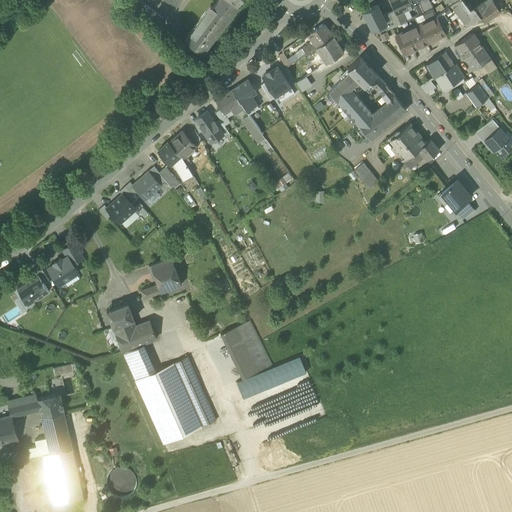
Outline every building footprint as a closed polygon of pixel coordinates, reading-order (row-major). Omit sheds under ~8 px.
[(125,0),(123,3),(155,27),(163,18),(138,0),(125,0)] [(161,0),(174,10),(181,0),(161,0)] [(239,5),(237,4),(231,0),(216,0),(212,7),(208,5),(184,38),(205,53),(239,5)] [(389,0),(394,10),(396,14),(400,12),(408,9),(414,6),(413,3),(411,0),(389,0)] [(419,0),(418,1),(424,13),(432,9),(428,1),(429,0),(419,0)] [(461,0),(456,0),(450,5),(455,11),(467,26),(480,16),(473,8),(469,10),(465,5),(461,0)] [(491,0),(486,0),(473,8),(480,16),(484,23),(489,20),(500,12),(491,0)] [(416,5),(419,11),(415,13),(416,17),(421,15),(422,14),(423,13),(418,4),(416,5)] [(363,12),(371,30),(385,23),(386,23),(383,16),(377,5),(363,12)] [(453,13),(448,7),(436,16),(441,26),(442,27),(454,19),(454,16),(453,14),(453,13)] [(412,18),(408,9),(400,12),(402,16),(403,15),(406,21),(412,18)] [(422,14),(425,21),(436,16),(432,9),(424,13),(423,13),(422,14)] [(394,10),(383,16),(386,23),(385,23),(388,29),(391,27),(391,28),(400,24),(396,14),(394,10)] [(402,16),(400,12),(396,14),(400,24),(406,21),(403,15),(402,16)] [(425,21),(422,14),(421,15),(416,17),(414,18),(418,25),(425,21)] [(437,29),(441,26),(436,16),(425,21),(418,25),(427,43),(438,37),(439,34),(437,29)] [(315,48),(333,35),(323,25),(322,25),(307,34),(313,45),(315,48)] [(408,52),(427,43),(418,25),(396,36),(401,47),(405,45),(408,52)] [(439,34),(438,37),(445,34),(442,27),(441,26),(437,29),(439,34)] [(387,31),(379,35),(382,41),(390,38),(387,31)] [(455,45),(465,60),(483,48),(473,33),(455,45)] [(333,35),(315,48),(322,58),(292,78),(295,83),(305,76),(322,65),(343,52),(344,52),(333,35)] [(301,48),(306,54),(315,48),(313,45),(312,46),(310,43),(301,48)] [(490,58),(483,48),(465,60),(472,71),(482,63),(490,58)] [(437,57),(446,70),(454,65),(449,57),(445,51),(437,57)] [(278,56),(285,68),(290,65),(283,52),(278,56)] [(364,86),(369,81),(376,74),(377,74),(360,57),(347,69),(363,85),(364,86)] [(454,65),(446,70),(437,57),(426,63),(427,63),(424,65),(428,72),(431,71),(432,73),(435,77),(436,76),(443,89),(462,78),(463,77),(456,65),(454,65)] [(482,63),(488,71),(495,66),(490,58),(482,63)] [(285,68),(290,75),(299,69),(294,62),(290,65),(285,68)] [(488,71),(482,63),(472,71),(476,76),(479,73),(481,76),(488,71)] [(266,82),(275,97),(290,87),(278,67),(273,70),(273,68),(266,72),(267,74),(262,76),(266,82)] [(347,69),(341,75),(343,78),(332,89),(329,92),(330,93),(337,102),(358,125),(372,113),(355,93),(363,85),(347,69)] [(329,85),(332,89),(343,78),(341,75),(338,73),(327,83),(329,85)] [(478,83),(479,85),(484,82),(485,81),(481,76),(479,73),(476,76),(474,77),(473,78),(477,83),(478,83)] [(385,84),(376,74),(369,81),(378,91),(385,84)] [(310,85),(305,76),(295,83),(300,92),(310,85)] [(477,83),(473,78),(471,77),(465,82),(470,88),(477,83)] [(421,85),(426,92),(432,88),(432,78),(421,85)] [(462,78),(443,89),(445,92),(464,81),(462,78)] [(244,109),(246,111),(256,104),(251,96),(256,93),(247,79),(231,90),(240,103),(244,109)] [(275,97),(266,82),(261,85),(270,100),(275,97)] [(492,92),(484,82),(479,85),(487,96),(492,92)] [(465,92),(476,105),(483,100),(488,96),(487,96),(479,85),(478,83),(477,83),(470,88),(465,92)] [(394,95),(385,84),(378,91),(386,102),(394,95)] [(452,92),(458,99),(463,96),(457,88),(452,92)] [(230,109),(240,103),(231,90),(215,100),(221,109),(224,113),(230,109)] [(337,102),(330,93),(326,96),(334,105),(337,102)] [(367,135),(370,139),(407,110),(394,95),(386,102),(372,113),(358,125),(361,128),(367,135)] [(496,108),(488,96),(483,100),(491,112),(496,108)] [(324,105),(320,101),(314,106),(318,111),(324,105)] [(234,116),(244,109),(240,103),(230,109),(234,116)] [(259,108),(256,104),(246,111),(248,114),(259,108)] [(220,119),(224,126),(230,122),(224,113),(221,109),(215,113),(220,119)] [(199,124),(203,130),(204,131),(203,132),(211,143),(223,134),(215,122),(207,111),(196,119),(198,121),(200,124),(199,124)] [(253,131),(258,128),(249,115),(241,121),(257,144),(265,139),(265,138),(260,141),(253,131)] [(476,130),(484,139),(499,126),(492,118),(476,130)] [(220,119),(215,122),(223,134),(225,137),(230,134),(224,126),(220,119)] [(200,124),(198,121),(194,124),(199,132),(203,130),(199,124),(200,124)] [(396,153),(403,161),(417,149),(425,143),(409,123),(387,141),(388,142),(387,143),(386,149),(392,156),(396,153)] [(504,132),(499,126),(484,139),(493,150),(495,148),(501,155),(511,146),(506,140),(509,138),(504,132)] [(253,131),(260,141),(265,138),(258,128),(253,131)] [(367,135),(361,128),(357,131),(363,138),(367,135)] [(194,130),(189,133),(195,143),(200,140),(194,130)] [(484,139),(476,130),(474,131),(491,151),(493,150),(484,139)] [(182,131),(170,143),(180,155),(182,157),(195,145),(194,144),(186,135),(182,131)] [(194,144),(195,143),(189,133),(186,135),(194,144)] [(425,143),(417,149),(422,155),(427,160),(439,150),(430,139),(425,143)] [(170,164),(172,162),(180,155),(170,143),(168,141),(158,151),(170,164)] [(408,167),(422,155),(417,149),(403,161),(404,161),(408,166),(408,167)] [(182,157),(180,155),(172,162),(181,176),(190,170),(182,157)] [(408,166),(404,161),(397,167),(401,171),(408,166)] [(354,170),(369,189),(379,181),(363,162),(354,170)] [(166,165),(159,172),(165,180),(169,185),(176,179),(166,165)] [(154,166),(148,170),(160,184),(165,180),(159,172),(154,166)] [(148,170),(132,184),(132,185),(137,191),(145,200),(162,185),(160,184),(148,170)] [(276,188),(290,179),(286,173),(272,182),(276,188)] [(471,196),(457,178),(437,194),(444,203),(448,200),(455,208),(466,199),(471,196)] [(130,181),(125,186),(133,195),(137,191),(132,185),(132,184),(130,181)] [(133,195),(125,186),(119,190),(122,193),(123,193),(132,204),(137,199),(133,195)] [(314,201),(323,201),(322,190),(314,190),(314,201)] [(122,193),(107,207),(106,207),(112,213),(120,222),(136,208),(132,204),(123,193),(122,193)] [(466,199),(455,208),(453,210),(460,219),(476,210),(466,199)] [(455,208),(448,200),(444,203),(443,204),(449,213),(453,210),(455,208)] [(107,217),(112,213),(106,207),(107,207),(104,204),(99,208),(107,217)] [(63,249),(67,255),(73,264),(83,258),(73,242),(63,249)] [(48,267),(58,284),(78,272),(73,264),(67,255),(61,259),(60,258),(53,262),(54,263),(48,267)] [(181,285),(171,257),(162,260),(164,268),(151,273),(154,279),(155,278),(157,284),(152,286),(155,294),(181,285)] [(148,265),(151,273),(164,268),(162,260),(148,265)] [(37,274),(44,284),(49,281),(39,265),(28,273),(32,278),(37,274)] [(32,278),(17,287),(21,295),(19,296),(20,297),(23,296),(28,304),(48,291),(44,284),(37,274),(32,278)] [(219,281),(222,290),(230,287),(226,279),(219,281)] [(155,294),(152,286),(141,290),(143,298),(155,294)] [(20,297),(25,306),(28,304),(23,296),(20,297)] [(113,327),(113,326),(133,319),(134,319),(127,302),(107,310),(113,327)] [(135,325),(133,319),(113,326),(122,351),(123,351),(143,343),(156,338),(149,320),(135,325)] [(220,334),(242,379),(272,364),(250,320),(220,334)] [(143,343),(123,351),(135,380),(156,371),(143,343)] [(243,397),(306,370),(299,355),(237,382),(243,397)] [(173,363),(201,427),(216,420),(187,357),(173,363)] [(53,373),(72,371),(72,363),(52,366),(53,373)] [(135,380),(164,444),(201,427),(173,363),(156,371),(135,380)] [(36,394),(20,398),(21,402),(37,399),(36,394)] [(39,410),(41,416),(63,411),(59,394),(37,399),(21,402),(24,414),(39,410)] [(11,415),(11,417),(17,415),(24,414),(21,402),(20,398),(7,401),(8,406),(10,415),(11,415)] [(41,416),(46,438),(50,453),(50,454),(72,449),(63,411),(41,416)] [(0,417),(0,443),(18,440),(13,422),(11,417),(11,415),(10,415),(4,416),(0,417)] [(30,458),(50,453),(46,438),(34,440),(36,447),(28,449),(30,458)] [(83,498),(72,449),(50,454),(50,453),(30,458),(34,475),(46,472),(54,504),(83,498)] [(122,498),(127,496),(132,493),(135,489),(137,483),(136,478),(133,473),(129,469),(124,467),(118,467),(113,470),(109,473),(106,479),(106,484),(108,490),(111,494),(116,497),(122,498)]
